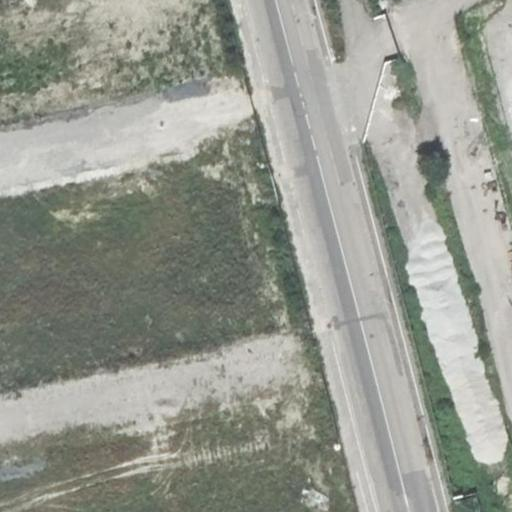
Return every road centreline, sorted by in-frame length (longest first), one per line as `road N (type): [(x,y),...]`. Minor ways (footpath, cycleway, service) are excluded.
road 1 (residential): [(0,408),(361,326)]
road 2 (residential): [(305,102),(0,169)]
road 3 (unclassified): [(305,102),(361,326)]
road 4 (unclassified): [(361,326),(411,511)]
